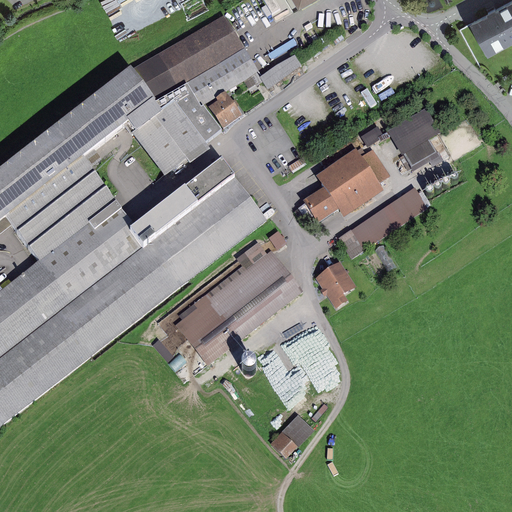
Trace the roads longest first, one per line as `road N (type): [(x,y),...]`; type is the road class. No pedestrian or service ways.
road 1 (track): [(281,511),(289,476),(343,399),(345,383),(306,279)]
road 2 (residential): [(396,7),(381,27),(240,133)]
road 3 (residential): [(396,7),(511,117)]
